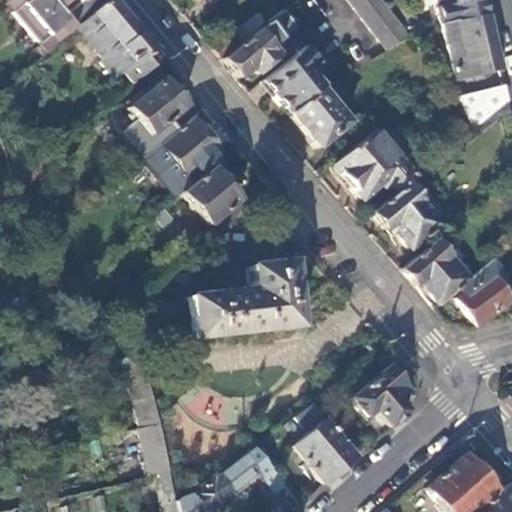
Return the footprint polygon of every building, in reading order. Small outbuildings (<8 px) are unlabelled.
[(44,0),(8,0),(6,2),(3,5),(36,44),(32,48),(38,57),(71,29),(78,24),(106,0),(72,0),(57,13),(46,0),(44,0)] [(109,0),(106,0),(78,24),(71,29),(94,58),(96,65),(110,82),(120,74),(129,85),(159,59),(109,0)] [(408,36),(379,0),(345,0),(385,50),(408,36)] [(485,16),(481,0),(434,0),(437,9),(434,10),(438,25),(453,22),(453,23),(485,16)] [(293,28),(282,13),(266,24),(261,28),(255,33),(239,46),(218,62),(234,80),(246,69),(252,75),(274,56),(268,48),(293,28)] [(453,22),(438,25),(453,81),(498,70),(485,16),(453,23),(453,22)] [(227,32),(207,48),(218,62),(239,46),(227,32)] [(300,47),(258,84),(285,115),(317,88),(310,80),(320,71),(300,47)] [(126,114),(110,128),(137,162),(155,147),(173,132),(164,121),(179,108),(157,82),(123,111),(126,114)] [(501,86),(455,97),(471,131),(505,102),(501,86)] [(318,91),(319,90),(317,88),(285,115),(314,149),(345,123),(318,91)] [(173,132),(155,147),(181,180),(195,169),(201,175),(207,170),(213,165),(208,158),(214,152),(186,121),(173,132)] [(412,179),(371,130),(327,169),(344,188),(346,187),(357,201),(382,181),(393,195),(405,185),(412,179)] [(9,185),(20,175),(26,170),(19,162),(7,172),(9,185)] [(26,170),(20,175),(28,185),(35,179),(27,170),(26,170)] [(207,170),(201,175),(176,195),(208,232),(199,235),(187,246),(192,252),(242,211),(207,170)] [(28,185),(20,175),(9,185),(17,194),(28,185)] [(405,185),(393,195),(370,214),(383,230),(388,227),(407,251),(437,226),(405,185)] [(433,242),(398,272),(412,288),(417,284),(436,306),(466,280),(433,242)] [(473,329),(507,303),(493,284),(501,278),(488,261),(466,280),(455,290),(459,296),(452,301),(472,328),(473,329)] [(183,300),(187,341),(293,329),(286,265),(244,269),(246,293),(183,300)] [(10,307),(13,315),(28,311),(26,303),(10,307)] [(116,360),(136,428),(156,423),(148,394),(137,354),(116,360)] [(385,428),(404,411),(392,398),(402,390),(383,367),(345,400),(362,419),(370,411),(385,428)] [(352,457),(307,406),(291,418),(304,432),(287,447),(320,485),(352,457)] [(146,475),(167,471),(156,423),(136,428),(146,475)] [(266,469),(250,449),(241,455),(256,472),(258,475),(266,469)] [(256,472),(241,455),(187,496),(198,511),(201,511),(215,502),(256,472)] [(422,488),(442,511),(470,511),(493,493),(460,455),(422,488)] [(150,476),(158,511),(175,511),(173,500),(167,472),(150,476)] [(511,511),(511,494),(503,484),(493,493),(470,511),(511,511)] [(287,501),(291,498),(286,492),(282,495),(287,501)] [(198,511),(187,496),(173,500),(175,511),(198,511)] [(215,502),(201,511),(215,511),(220,508),(215,502)]
